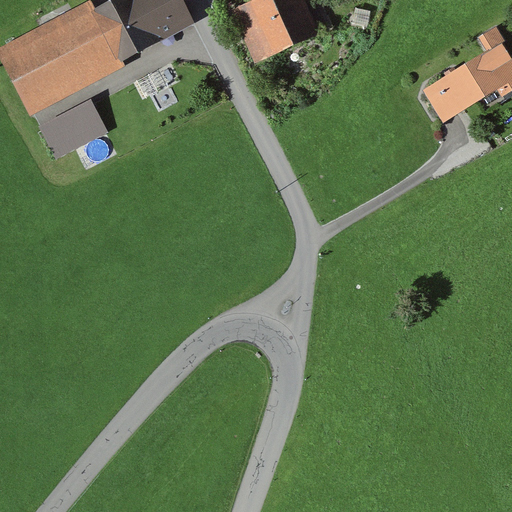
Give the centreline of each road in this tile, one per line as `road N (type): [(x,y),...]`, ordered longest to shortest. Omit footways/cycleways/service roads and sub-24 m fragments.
road 1 (residential): [(273,336),(312,257),(296,199),(198,0)]
road 2 (tertiary): [(273,336),(248,329),(225,335),(106,442),(55,511)]
road 3 (tertiary): [(246,511),(291,389),(286,355),(273,336)]
